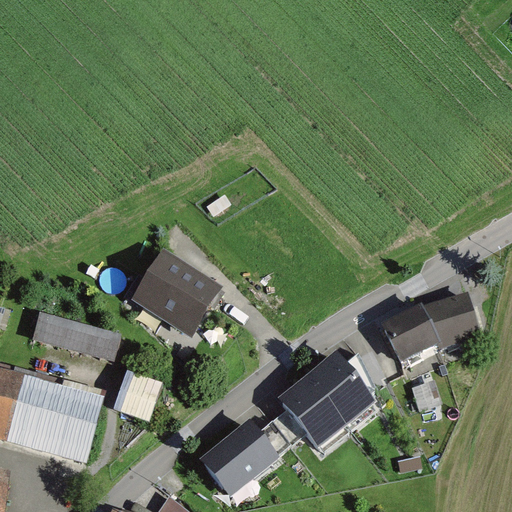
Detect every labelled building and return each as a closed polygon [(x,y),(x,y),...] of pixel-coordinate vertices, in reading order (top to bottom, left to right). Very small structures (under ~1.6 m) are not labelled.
[(221,295),(161,258),(133,304),(193,340),(221,295)] [(467,303),(421,314),(384,333),(402,370),(440,351),(478,343),(467,303)] [(124,340),(44,319),(37,344),(117,366),(124,340)] [(337,360),(279,405),(322,459),(380,414),(337,360)] [(0,446),(76,467),(95,398),(0,372),(0,446)] [(117,411),(153,423),(167,384),(130,372),(117,411)] [(418,388),(423,408),(440,404),(435,384),(418,388)] [(280,463),(251,426),(201,465),(231,502),(280,463)] [(0,511),(3,511),(8,473),(0,471),(0,511)]
